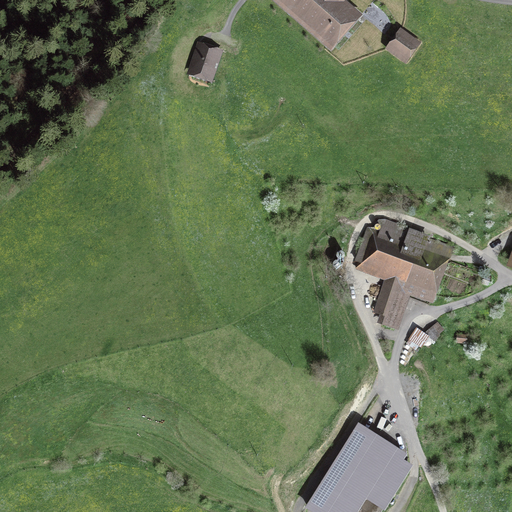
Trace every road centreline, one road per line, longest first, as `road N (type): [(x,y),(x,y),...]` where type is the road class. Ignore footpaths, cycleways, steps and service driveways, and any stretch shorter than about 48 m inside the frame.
road 1 (track): [(398,385),(356,287),(351,261),(365,220),(384,213),(426,226),(511,276)]
road 2 (unclassified): [(443,511),(398,388),(400,338),(419,316),(511,278)]
road 3 (track): [(153,0),(0,187)]
